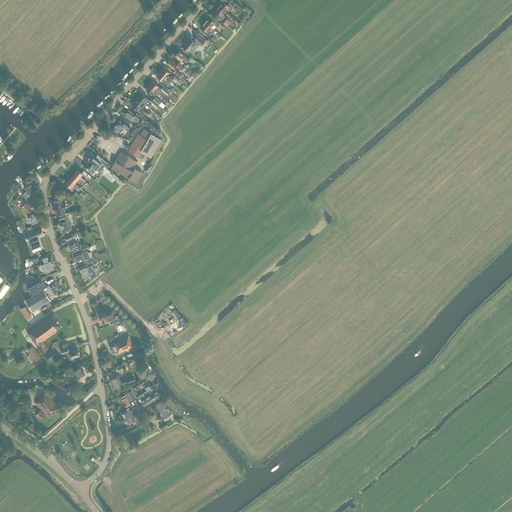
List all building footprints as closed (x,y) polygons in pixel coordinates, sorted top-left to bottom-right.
[(219,5),(226,11),(228,9),(231,11),(234,6),(230,3),(228,5),(223,1),(219,5)] [(223,14),(226,11),(219,5),(215,10),(220,14),(218,16),(222,20),(226,16),(223,14)] [(226,16),(222,20),(228,25),(232,20),(226,16)] [(205,21),(211,27),(214,25),(217,27),(220,23),(216,19),(214,21),(209,17),(205,21)] [(215,30),(211,27),(205,21),(201,26),(206,30),(204,33),(208,36),(212,33),(215,30)] [(194,41),(190,38),(183,46),(189,51),(192,54),(195,50),(192,47),(197,42),(201,45),(205,41),(198,35),(194,39),(195,40),(194,41)] [(185,56),(179,50),(175,55),(180,60),(181,60),(183,58),(186,60),(188,58),(186,56),(185,56)] [(178,64),(174,61),(173,62),(171,60),(167,64),(174,69),(176,67),(180,71),(184,67),(179,63),(178,64)] [(170,73),(164,68),(160,72),(171,81),(173,79),(171,77),(172,76),(169,73),(170,73)] [(173,72),(175,74),(180,78),(182,75),(176,69),(173,72)] [(171,81),(160,72),(157,76),(162,81),(160,83),(168,90),(171,87),(168,85),(171,81)] [(153,81),(149,85),(159,93),(161,90),(159,89),(160,88),(158,86),(159,86),(153,81)] [(160,94),(159,93),(149,85),(146,89),(152,94),(152,93),(154,95),(156,94),(158,96),(160,94)] [(170,92),(163,86),(160,89),(167,95),(170,92)] [(138,98),(149,107),(150,105),(146,101),(148,99),(142,94),(138,98)] [(135,102),(141,107),(145,110),(144,112),(146,114),(149,111),(147,109),(149,107),(146,105),(138,98),(135,102)] [(159,104),(153,100),(151,98),(149,101),(157,107),(159,104)] [(132,106),(138,111),(140,112),(141,111),(139,109),(141,107),(135,102),(132,106)] [(135,115),(129,110),(124,115),(132,121),(133,119),(136,122),(141,117),(136,113),(135,115)] [(112,129),(118,134),(124,127),(127,129),(127,130),(131,126),(124,120),(122,123),(119,121),(112,129)] [(140,135),(138,133),(128,151),(139,157),(143,151),(151,156),(161,139),(157,136),(158,134),(151,128),(149,131),(144,129),(140,135)] [(111,167),(137,182),(142,172),(134,167),(137,161),(121,151),(111,167)] [(86,160),(88,162),(97,169),(103,174),(105,172),(106,173),(109,170),(105,166),(107,163),(99,156),(97,159),(91,154),(86,160)] [(97,169),(88,162),(83,167),(91,173),(91,172),(93,174),(97,169)] [(149,162),(145,169),(149,171),(153,164),(149,162)] [(78,169),(74,174),(84,183),(86,181),(81,176),(83,173),(78,169)] [(85,183),(85,184),(84,183),(74,174),(70,178),(75,183),(77,180),(80,183),(83,185),(87,188),(89,186),(85,183)] [(78,185),(75,183),(70,178),(66,183),(71,187),(73,185),(76,188),(76,187),(79,189),(80,187),(78,185)] [(37,188),(32,181),(27,185),(24,188),(29,193),(27,195),(29,197),(31,195),(30,194),(37,188)] [(27,204),(26,203),(22,207),(21,209),(25,213),(27,212),(29,214),(33,210),(32,209),(39,203),(34,197),(27,204)] [(58,215),(65,213),(64,207),(67,207),(66,203),(62,204),(61,198),(54,200),(55,205),(53,206),(54,210),(57,210),(58,215)] [(39,220),(34,212),(29,215),(30,215),(28,216),(32,224),(39,220)] [(65,213),(58,215),(60,220),(60,221),(63,232),(72,229),(69,218),(70,218),(69,212),(65,213)] [(37,236),(43,234),(42,228),(33,231),(31,226),(26,228),(27,230),(23,232),(27,240),(27,241),(30,239),(37,236)] [(66,239),(69,244),(72,252),(81,248),(77,240),(75,235),(66,239)] [(33,246),(31,246),(34,252),(42,248),(39,241),(37,236),(30,239),(33,246)] [(81,251),(73,255),(76,261),(83,258),(84,260),(90,257),(87,251),(82,253),(81,251)] [(55,268),(51,259),(49,259),(47,255),(41,257),(44,262),(41,264),(42,264),(40,265),(40,267),(41,270),(43,271),(44,270),(46,273),(50,271),(55,268)] [(87,264),(79,268),(84,278),(87,276),(87,277),(88,279),(90,280),(91,279),(92,278),(97,276),(92,265),(88,267),(87,264)] [(55,282),(46,287),(41,278),(27,287),(32,296),(26,300),(33,311),(46,303),(48,306),(53,304),(46,293),(50,291),(53,295),(53,296),(60,291),(55,282)] [(3,286),(0,289),(0,296),(1,297),(9,286),(7,289),(3,286)] [(25,306),(20,309),(26,320),(32,317),(25,306)] [(100,317),(101,319),(106,318),(107,321),(114,319),(112,311),(107,313),(106,311),(99,313),(99,314),(98,315),(99,316),(100,317)] [(48,349),(43,341),(57,331),(56,330),(62,326),(53,314),(27,332),(36,345),(36,346),(37,347),(37,346),(42,353),(48,349)] [(119,353),(133,346),(129,335),(114,342),(115,343),(109,345),(113,354),(118,352),(119,353)] [(70,351),(68,347),(61,349),(62,354),(65,353),(65,354),(66,354),(66,356),(67,356),(69,360),(72,359),(72,358),(79,356),(78,349),(70,351)] [(32,351),(30,348),(27,350),(35,361),(41,358),(35,349),(32,351)] [(57,356),(53,350),(44,356),(48,362),(57,356)] [(127,366),(125,363),(122,364),(123,365),(117,368),(119,371),(127,366)] [(80,377),(85,374),(80,366),(68,373),(70,377),(72,376),(74,380),(80,377)] [(120,380),(118,375),(110,378),(113,388),(121,386),(121,384),(122,383),(123,384),(128,383),(126,378),(120,380)] [(156,388),(152,390),(157,398),(161,395),(159,391),(163,389),(157,379),(153,382),(156,388)] [(148,393),(153,400),(157,398),(152,390),(148,393)] [(35,402),(42,409),(45,413),(46,412),(50,416),(59,407),(52,400),(53,399),(46,393),(43,396),(43,395),(35,402)] [(149,403),(153,400),(148,393),(144,396),(149,403)] [(145,405),(149,403),(144,396),(140,398),(145,405)] [(159,411),(167,406),(163,399),(155,404),(159,411)] [(171,413),(167,406),(159,411),(163,418),(167,415),(169,419),(173,416),(171,413)] [(121,412),(125,418),(130,415),(132,414),(129,408),(121,412)] [(46,415),(41,410),(36,415),(41,420),(46,415)] [(135,412),(132,414),(130,415),(125,418),(128,424),(136,420),(138,419),(135,412)] [(169,426),(166,421),(158,425),(161,430),(169,426)]
